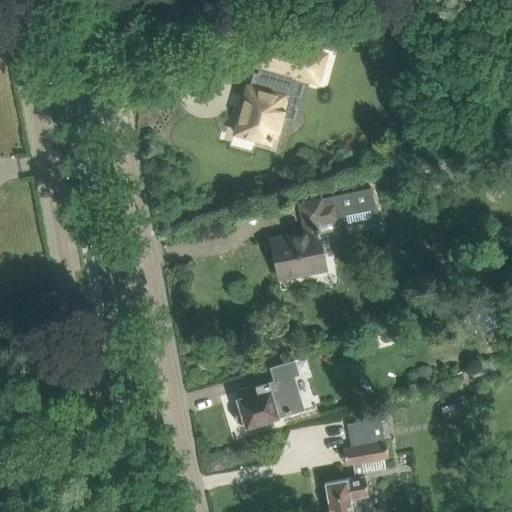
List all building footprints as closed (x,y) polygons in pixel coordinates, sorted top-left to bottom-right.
[(271,135),(275,136),(286,98),(293,74),(301,76),(308,51),(277,42),(270,67),(273,68),(270,77),(254,73),(249,87),(248,87),(235,132),(256,138),(255,142),(268,145),(271,135)] [(318,270),(321,267),(325,266),(318,233),(344,228),(343,225),(377,218),(371,187),(298,202),(305,234),(271,241),(278,276),(306,270),(310,272),(318,270)] [(451,330),(474,322),(469,309),(447,317),(451,330)] [(243,424),(245,424),(245,423),(246,425),(265,419),(267,418),(266,417),(275,414),(270,398),(294,390),(289,375),(298,372),(294,359),(270,367),(274,380),(240,390),(242,397),(238,399),(241,410),(240,411),(238,411),(237,412),(237,413),(236,414),(235,415),(235,417),(235,418),(236,419),(236,420),(236,421),(237,422),(239,423),(240,424),(241,424),(243,424)] [(492,361),(470,369),(473,377),(496,369),(492,361)] [(361,461),(388,456),(381,417),(347,423),(351,446),(342,447),(345,464),(353,463),(355,477),(324,482),(329,511),(352,511),(350,498),(367,495),(361,461)]
